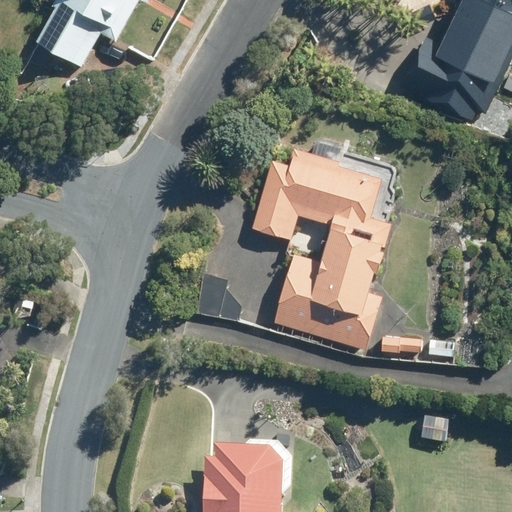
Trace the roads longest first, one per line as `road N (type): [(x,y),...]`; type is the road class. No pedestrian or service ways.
road 1 (residential): [(134,223),(69,464),(67,511)]
road 2 (residential): [(255,0),(165,136),(134,223)]
road 3 (residential): [(134,223),(0,185)]
